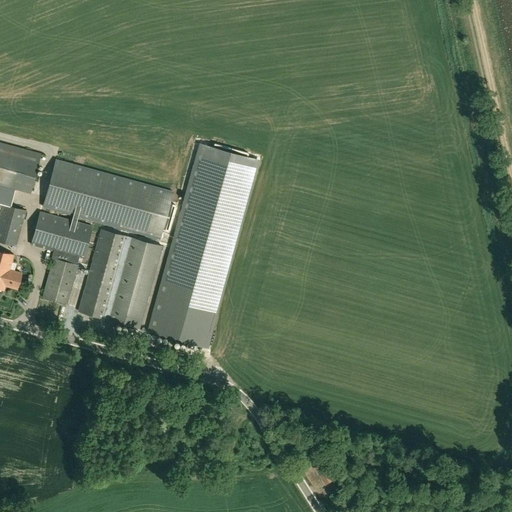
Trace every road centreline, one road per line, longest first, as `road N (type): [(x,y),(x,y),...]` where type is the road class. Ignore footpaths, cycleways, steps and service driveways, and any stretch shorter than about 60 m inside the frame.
road 1 (unclassified): [(320,511),(241,394),(0,322)]
road 2 (track): [(474,0),(511,165)]
